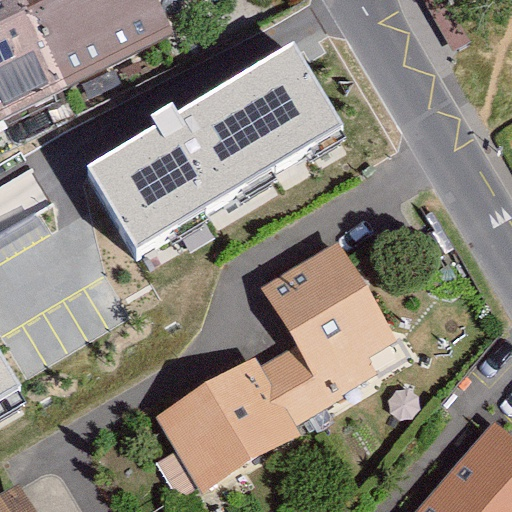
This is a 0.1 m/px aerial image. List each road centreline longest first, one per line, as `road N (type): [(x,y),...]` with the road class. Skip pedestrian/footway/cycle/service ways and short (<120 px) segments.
road 1 (unknown): [(146,129),(214,185),(241,192),(322,168),(421,108)]
road 2 (unclassified): [(511,264),(359,0)]
